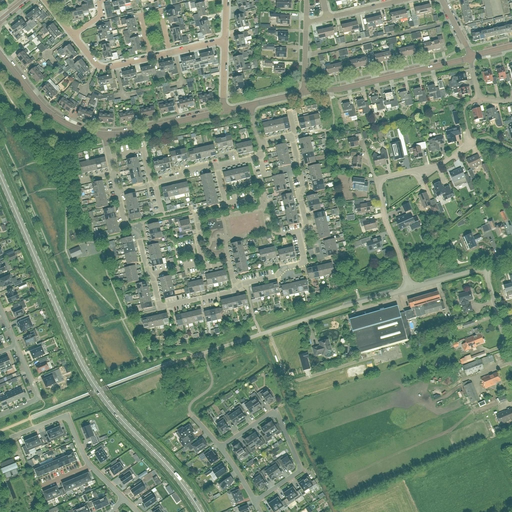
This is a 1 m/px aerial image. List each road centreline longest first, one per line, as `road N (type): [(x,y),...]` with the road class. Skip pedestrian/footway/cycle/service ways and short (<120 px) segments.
road 1 (secondary): [(0,175),(83,367),(200,511)]
road 2 (unclassified): [(198,354),(409,288)]
road 3 (residential): [(400,259),(379,179),(441,164),(468,144),(466,132)]
road 4 (residential): [(255,501),(300,469),(275,411),(220,447)]
road 5 (residential): [(469,56),(303,92)]
road 6 (residential): [(104,135),(53,116),(0,54)]
road 7 (residential): [(222,111),(104,135)]
